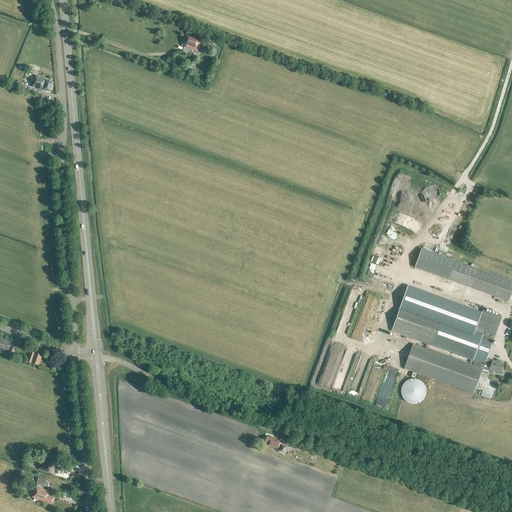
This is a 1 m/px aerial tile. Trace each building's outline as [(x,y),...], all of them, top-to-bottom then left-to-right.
[(203,40),(202,39),(203,38),(187,32),(182,45),(198,51),(201,43),(202,43),(203,40)] [(50,92),(53,82),(46,80),(47,79),(36,75),(33,83),(34,83),(32,87),(43,90),(43,89),(50,92)] [(381,217),(379,224),(396,229),(398,223),(389,220),(390,216),(402,220),(403,215),(384,209),(383,212),(387,214),(386,217),(387,217),(387,219),(381,217)] [(447,279),(471,288),(509,301),(511,292),(511,281),(454,260),(447,279)] [(487,358),(500,321),(481,314),(482,310),(409,283),(391,330),(427,343),(425,348),(413,344),(404,367),(474,392),(482,369),(489,371),(489,369),(493,370),(500,372),(503,364),(500,363),(501,360),(497,359),(496,361),(492,360),(487,358)] [(481,314),(500,321),(501,317),(482,310),(481,314)] [(353,334),(363,338),(369,323),(359,319),(353,334)] [(12,354),(14,348),(8,346),(10,343),(1,339),(0,341),(0,347),(4,349),(4,350),(7,351),(9,352),(9,353),(12,354)] [(42,354),(35,352),(35,354),(31,353),(28,360),(32,362),(32,363),(39,365),(42,354)] [(341,373),(346,356),(340,354),(337,363),(328,361),(329,356),(326,356),(325,362),(337,365),(334,375),(332,375),(330,381),(335,383),(338,372),(341,373)] [(425,396),(426,393),(426,390),(426,387),(424,385),(423,382),(420,380),(417,379),(414,378),(411,378),(409,379),(406,381),(404,383),(402,385),(401,388),(401,391),(401,394),(402,397),(404,400),(407,402),(409,403),(412,403),(415,403),(418,403),(421,401),(423,399),(425,396)] [(279,449),(282,441),(271,436),(270,437),(267,436),(264,442),(270,444),(269,446),(279,449)] [(53,460),(48,458),(45,466),(41,464),(39,469),(49,473),(53,460)] [(44,486),(46,481),(38,478),(36,483),(44,486)] [(51,503),(54,497),(49,495),(50,492),(36,486),(32,497),(48,503),(48,502),(51,503)]
